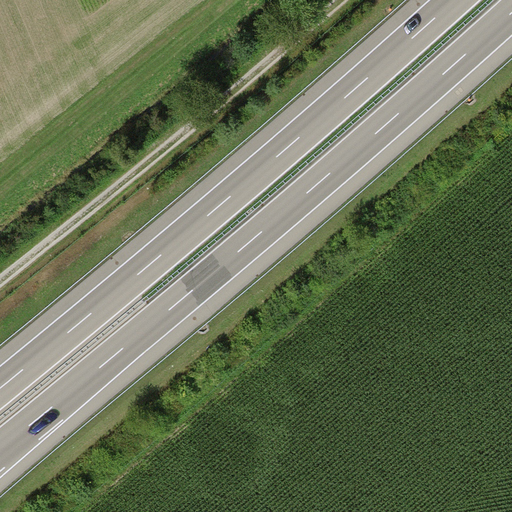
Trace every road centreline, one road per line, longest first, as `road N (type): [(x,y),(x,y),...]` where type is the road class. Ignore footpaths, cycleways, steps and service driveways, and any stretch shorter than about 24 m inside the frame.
road 1 (motorway): [(0,451),(511,14)]
road 2 (motorway): [(456,0),(0,389)]
road 3 (track): [(342,0),(0,282)]
